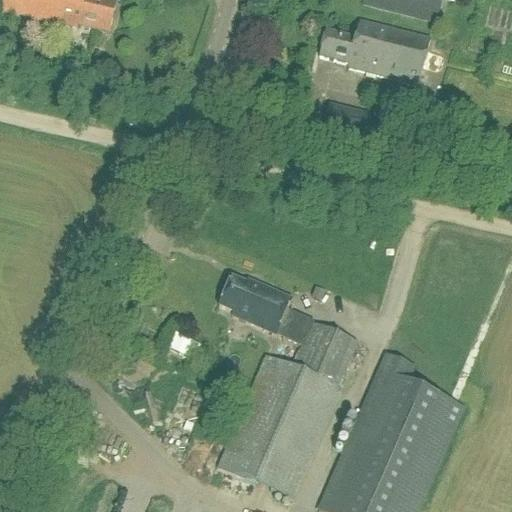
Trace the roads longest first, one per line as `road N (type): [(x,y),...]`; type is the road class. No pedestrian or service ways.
road 1 (unclassified): [(9,511),(172,152),(228,0)]
road 2 (track): [(0,113),(511,229)]
